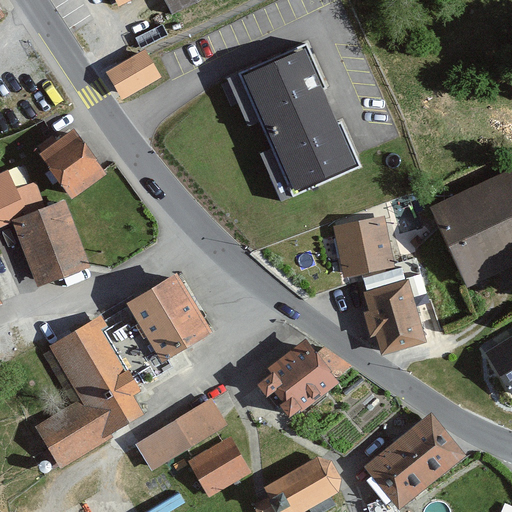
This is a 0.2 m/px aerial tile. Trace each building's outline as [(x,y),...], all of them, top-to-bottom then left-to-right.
[(205,0),(116,0),(119,6),(132,0),(165,0),(173,15),(205,0)] [(308,43),(240,70),(289,193),(357,166),(308,43)] [(145,57),(109,77),(122,100),(158,79),(145,57)] [(70,127),(34,151),(65,199),(102,174),(70,127)] [(511,162),(425,204),(462,283),(511,259),(511,162)] [(8,211),(21,206),(7,168),(0,170),(0,227),(12,223),(8,211)] [(21,206),(8,211),(12,223),(31,279),(82,263),(60,196),(21,206)] [(384,216),(331,225),(339,274),(392,266),(384,216)] [(174,271),(122,301),(155,359),(207,329),(174,271)] [(404,278),(359,290),(376,352),(420,340),(404,278)] [(89,318),(42,346),(73,399),(31,424),(54,463),(144,411),(89,318)] [(299,336),(250,379),(281,415),(337,367),(319,346),(313,351),(299,336)] [(511,340),(486,356),(511,399),(511,340)] [(210,397),(172,421),(188,447),(226,424),(210,397)] [(431,413),(364,467),(399,510),(466,456),(431,413)] [(172,421),(134,444),(150,471),(188,447),(172,421)] [(227,436),(187,460),(209,498),(250,474),(227,436)] [(270,496),(272,500),(277,511),(304,511),(339,493),(342,480),(332,462),(316,460),(265,489),(270,496)] [(277,511),(270,496),(262,501),(253,505),(257,511),(277,511)] [(367,506),(369,511),(394,511),(389,498),(367,506)] [(511,511),(511,505),(505,503),(501,511),(511,511)]
